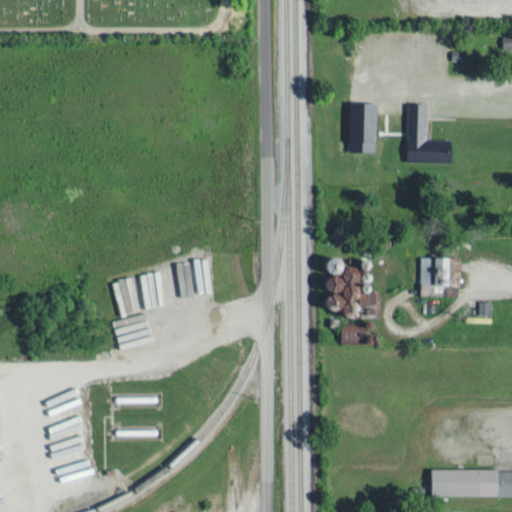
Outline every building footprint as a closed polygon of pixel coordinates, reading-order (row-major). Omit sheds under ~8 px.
[(511,34),(496,35),(496,47),(511,47),(511,34)] [(373,141),(374,102),(341,101),(340,150),(369,151),(369,141),(373,141)] [(420,101),(400,101),(399,160),(446,160),(447,138),(419,138),(420,101)] [(414,293),(453,294),(454,255),(414,255),(414,293)] [(120,288),(115,289),(120,311),(133,308),(132,302),(123,304),(120,288)] [(373,290),(352,291),(353,315),(374,314),(373,290)] [(474,314),(486,314),(487,300),(474,300),(474,314)] [(511,467),(421,466),(421,493),(511,494),(511,467)]
